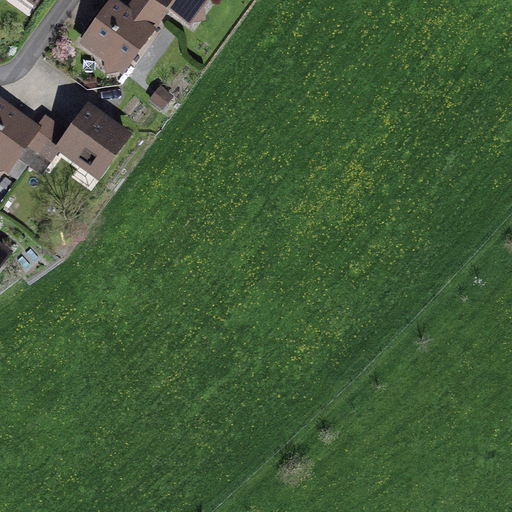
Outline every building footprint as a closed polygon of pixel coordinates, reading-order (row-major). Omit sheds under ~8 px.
[(39,0),(15,0),(31,11),(39,0)] [(124,69),(161,16),(138,0),(135,0),(126,12),(112,2),(84,41),(124,69)] [(138,0),(161,16),(169,5),(190,20),(204,0),(138,0)] [(28,140),(42,150),(57,128),(47,121),(39,133),(0,105),(0,163),(8,169),(28,140)] [(69,137),(57,128),(42,150),(53,158),(61,147),(98,172),(124,135),(88,110),(69,137)] [(0,279),(15,256),(0,246),(0,279)]
